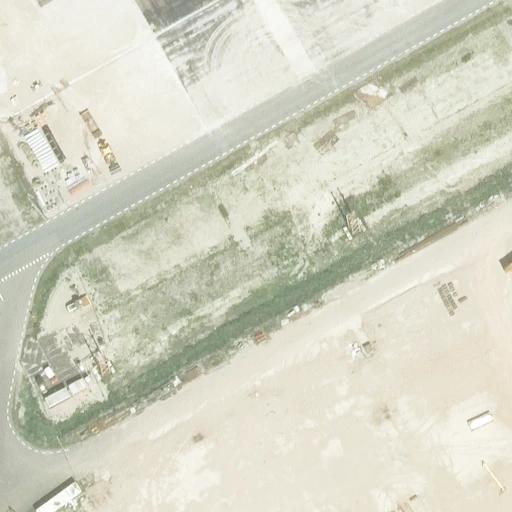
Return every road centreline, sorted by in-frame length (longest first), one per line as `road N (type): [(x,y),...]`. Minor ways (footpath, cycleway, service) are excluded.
road 1 (unclassified): [(0,511),(511,221)]
road 2 (unclassified): [(467,0),(0,264)]
